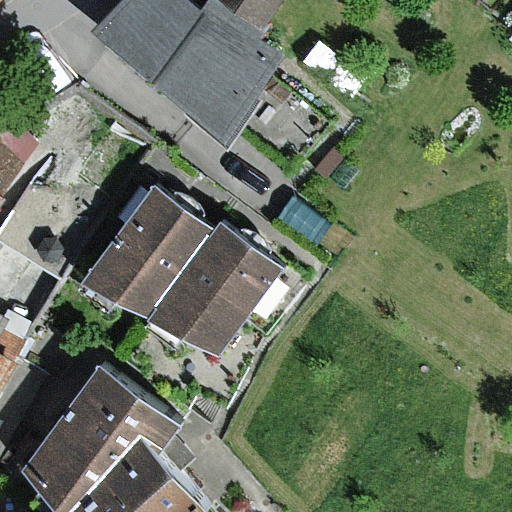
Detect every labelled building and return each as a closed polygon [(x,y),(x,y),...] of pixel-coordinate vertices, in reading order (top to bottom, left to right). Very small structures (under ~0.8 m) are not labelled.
[(114,0),(87,27),(227,137),(284,50),(256,36),(269,21),(264,18),(237,0),(114,0)] [(237,0),(264,18),(276,0),(237,0)] [(0,189),(3,191),(40,144),(20,128),(0,139),(0,189)] [(183,203),(153,182),(83,277),(148,312),(213,224),(183,203)] [(219,217),(213,224),(148,312),(219,348),(282,264),(250,240),(219,217)] [(0,381),(13,360),(0,352),(0,381)] [(31,469),(65,511),(206,511),(214,505),(169,453),(192,425),(105,364),(31,469)]
